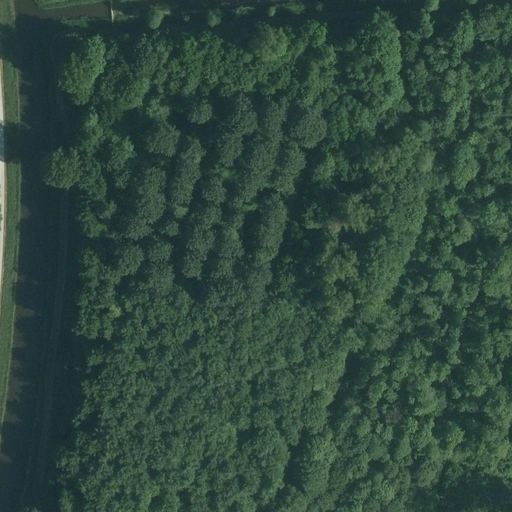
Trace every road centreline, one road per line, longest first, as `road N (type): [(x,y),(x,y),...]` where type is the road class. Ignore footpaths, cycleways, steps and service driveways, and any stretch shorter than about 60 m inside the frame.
road 1 (track): [(115,35),(64,38),(76,295),(50,346),(27,511)]
road 2 (track): [(115,26),(121,35),(511,7)]
